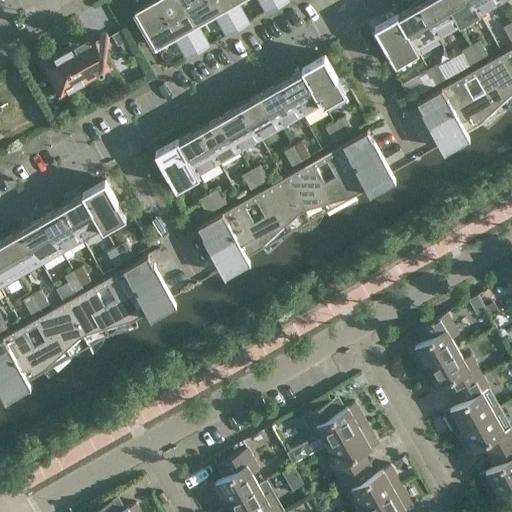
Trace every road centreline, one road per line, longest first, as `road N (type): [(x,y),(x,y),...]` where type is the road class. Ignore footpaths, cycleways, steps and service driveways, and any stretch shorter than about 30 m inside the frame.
road 1 (residential): [(118,144),(352,15)]
road 2 (unclassified): [(155,446),(364,329)]
road 3 (residential): [(450,487),(364,329)]
road 4 (unclassified): [(364,329),(511,240)]
road 5 (residential): [(195,282),(118,144)]
road 6 (residential): [(422,143),(352,15)]
road 7 (residential): [(0,209),(118,144)]
road 8 (unclassified): [(38,511),(155,446)]
